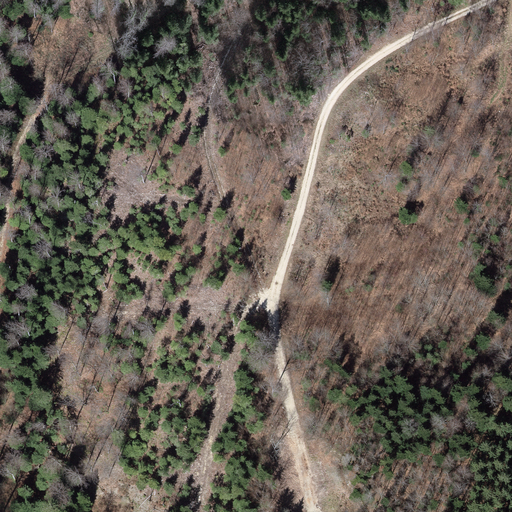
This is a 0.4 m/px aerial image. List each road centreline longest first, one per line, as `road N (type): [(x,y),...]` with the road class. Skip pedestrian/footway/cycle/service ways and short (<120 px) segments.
road 1 (track): [(491,0),(388,49),(355,73),(325,111),(275,331),(314,511)]
road 2 (track): [(277,302),(233,223),(203,131),(249,0)]
road 3 (track): [(64,71),(42,97),(16,157),(0,252)]
road 4 (track): [(64,71),(192,0)]
